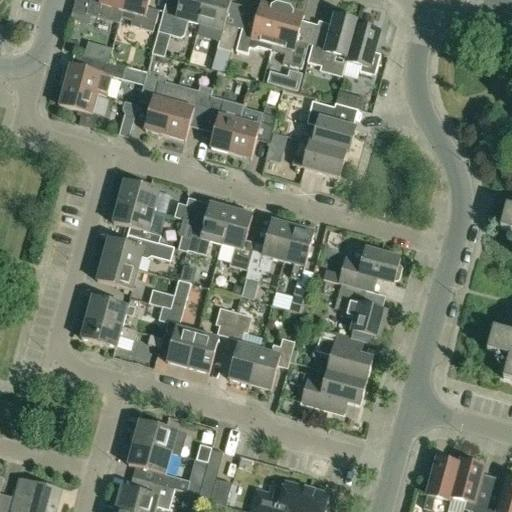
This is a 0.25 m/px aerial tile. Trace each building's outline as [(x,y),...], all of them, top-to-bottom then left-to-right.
[(119,25),(126,0),(76,0),(72,16),(86,20),(87,16),(119,25)] [(121,20),(132,23),(130,28),(153,34),(159,13),(148,10),(150,0),(126,0),(119,25),(120,25),(121,20)] [(207,0),(182,0),(178,14),(165,10),(158,35),(180,41),(184,38),(188,24),(200,27),(207,0)] [(232,1),(230,0),(207,0),(200,27),(211,30),(208,41),(219,44),(218,51),(232,54),(238,30),(225,27),(232,1)] [(271,53),(273,47),(284,7),(277,6),(272,8),(262,5),(254,32),(243,29),(236,53),(248,56),(250,50),(254,51),(258,49),(271,53)] [(285,56),(292,58),(290,68),(302,71),(308,47),(297,43),(304,17),(294,14),(290,9),(284,7),(273,47),(286,51),(285,56)] [(347,65),(358,24),(335,18),(328,45),(314,41),(307,65),(321,69),(323,64),(331,66),(333,57),(347,61),(346,64),(347,65)] [(358,24),(347,65),(361,68),(359,74),(375,78),(381,57),(374,55),(380,35),(357,28),(358,25),(358,24)] [(95,61),(98,62),(99,62),(103,63),(108,65),(112,50),(95,46),(89,44),(85,58),(95,61)] [(107,100),(112,80),(122,82),(125,69),(98,62),(95,75),(70,68),(69,74),(65,73),(61,85),(65,86),(65,88),(98,97),(107,100)] [(138,73),(135,86),(143,88),(146,79),(147,75),(138,73)] [(288,73),(287,79),(284,90),(298,94),(303,77),(288,73)] [(165,138),(178,92),(164,88),(162,84),(146,79),(143,88),(139,105),(152,108),(145,133),(165,138)] [(249,95),(254,96),(258,94),(260,88),(251,85),(249,95)] [(92,117),(98,97),(65,88),(59,108),(92,117)] [(207,114),(210,101),(213,94),(200,90),(197,98),(178,92),(165,138),(185,144),(194,111),(207,114)] [(339,94),(336,106),(346,109),(350,97),(339,94)] [(231,156),(240,123),(243,112),(224,106),(224,105),(210,101),(207,114),(205,120),(218,124),(210,151),(231,156)] [(134,122),(138,108),(125,104),(122,112),(126,120),(134,122)] [(346,155),(346,156),(349,156),(356,131),(334,125),(338,111),(312,104),(306,126),(317,129),(313,145),(313,146),(346,155)] [(93,117),(92,118),(82,115),(81,119),(79,127),(94,131),(98,118),(93,117)] [(240,123),(231,156),(251,162),(260,129),(240,123)] [(276,135),(272,148),(286,152),(290,139),(276,135)] [(313,146),(313,145),(310,144),(305,161),(295,158),(292,167),(339,180),(346,156),(346,155),(313,146)] [(119,205),(154,214),(160,193),(125,183),(119,205)] [(231,213),(226,211),(224,206),(216,204),(213,208),(210,207),(204,231),(194,229),(190,241),(187,253),(206,258),(210,244),(222,247),(231,213)] [(167,218),(154,214),(119,205),(113,226),(137,232),(135,240),(158,246),(160,239),(161,239),(167,218)] [(175,220),(183,222),(187,209),(178,206),(175,220)] [(511,208),(507,207),(500,230),(511,233),(511,208)] [(253,218),(250,218),(249,213),(241,211),(237,214),(231,213),(222,247),(234,251),(229,269),(248,274),(248,273),(256,246),(246,243),(253,218)] [(284,264),(293,230),(272,224),(259,270),(270,273),(273,261),(284,264)] [(293,230),(284,264),(294,267),(291,280),(298,282),(302,283),(304,273),(314,235),(293,230)] [(187,253),(190,241),(182,239),(178,252),(187,254),(187,253)] [(174,251),(158,246),(135,240),(133,248),(109,241),(103,262),(138,272),(141,260),(147,262),(151,259),(170,264),(174,251)] [(324,282),(341,287),(357,291),(366,294),(373,296),(377,282),(394,287),(395,283),(396,284),(399,282),(402,271),(401,268),(399,268),(401,261),(366,252),(362,266),(346,261),(342,277),(326,273),(324,282)] [(132,293),(138,272),(103,262),(97,284),(132,293)] [(248,273),(248,274),(246,282),(259,286),(261,277),(248,273)] [(298,282),(296,288),(309,291),(314,276),(304,273),(302,283),(298,282)] [(175,299),(171,312),(168,323),(180,326),(190,289),(178,285),(175,299)] [(366,294),(357,291),(341,287),(335,310),(345,313),(344,318),(356,321),(352,334),(353,334),(351,341),(364,345),(373,347),(375,340),(379,341),(386,314),(362,308),(366,294)] [(296,288),(289,313),(302,317),(309,291),(296,288)] [(162,295),(153,293),(149,306),(158,309),(162,295)] [(291,300),(276,296),(273,308),(288,313),(291,300)] [(122,330),(122,329),(125,318),(133,320),(135,311),(93,299),(87,320),(122,330)] [(171,312),(163,310),(159,323),(167,326),(168,323),(171,312)] [(230,341),(236,316),(220,311),(216,328),(220,329),(218,337),(230,341)] [(236,316),(230,341),(242,344),(244,335),(248,337),(252,320),(236,316)] [(137,333),(122,329),(122,330),(87,320),(82,342),(116,351),(120,339),(134,343),(137,333)] [(188,371),(198,336),(176,330),(167,365),(188,371)] [(511,334),(493,330),(487,353),(509,359),(503,381),(511,383),(511,334)] [(351,341),(348,341),(321,333),(315,356),(331,360),(327,374),(367,385),(373,361),(360,358),(364,345),(351,341)] [(198,336),(188,371),(209,377),(219,342),(198,336)] [(150,338),(148,347),(161,350),(163,341),(150,338)] [(259,353),(250,388),(271,393),(278,369),(287,371),(295,345),(283,342),(280,350),(273,348),(271,356),(259,353)] [(250,388),(259,353),(238,347),(229,382),(250,388)] [(301,408),(328,415),(343,419),(347,406),(360,409),(367,385),(327,374),(324,386),(308,381),(301,408)] [(134,446),(172,456),(177,434),(140,424),(134,446)] [(196,463),(208,466),(214,443),(203,440),(196,463)] [(166,477),(172,456),(134,446),(128,468),(155,475),(152,486),(175,492),(187,496),(190,484),(166,477)] [(450,504),(461,464),(460,468),(437,461),(423,511),(426,511),(432,511),(436,500),(450,504)] [(485,511),(488,504),(476,501),(484,470),(461,464),(450,504),(451,504),(452,500),(466,504),(465,509),(466,511),(485,511)] [(511,511),(511,481),(507,480),(499,507),(488,504),(485,511),(511,511)] [(216,482),(210,505),(226,509),(232,486),(216,482)] [(273,487),(270,497),(266,511),(323,511),(328,498),(302,491),(300,490),(301,486),(290,483),(289,487),(285,486),(284,490),(273,487)] [(56,511),(61,494),(32,486),(29,496),(22,502),(14,500),(10,511),(56,511)] [(163,511),(169,511),(175,492),(152,486),(149,497),(122,490),(117,511),(118,511),(156,511),(157,510),(163,511)] [(0,511),(10,511),(14,500),(0,496),(0,511)]
